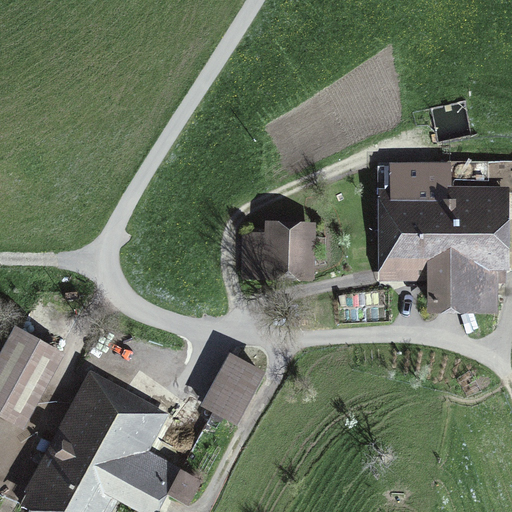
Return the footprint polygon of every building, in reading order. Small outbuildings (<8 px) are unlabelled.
[(495,312),(495,282),(503,282),(504,191),(441,191),(441,166),(395,166),(395,266),(434,267),(433,308),(467,308),(467,312),(495,312)] [(302,275),(302,235),(269,234),(249,239),(238,239),(239,274),(302,275)] [(58,354),(18,332),(0,365),(0,411),(20,423),(58,354)] [(207,405),(237,422),(263,375),(234,355),(207,405)] [(96,511),(108,489),(124,497),(123,500),(144,511),(145,509),(150,511),(155,511),(169,487),(191,498),(200,481),(133,445),(154,408),(91,374),(28,491),(66,511),(96,511)]
